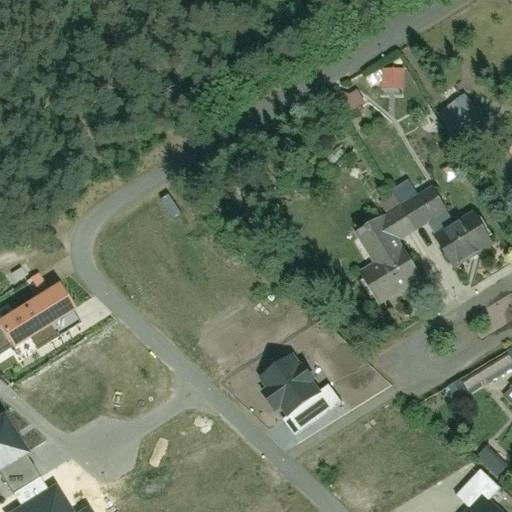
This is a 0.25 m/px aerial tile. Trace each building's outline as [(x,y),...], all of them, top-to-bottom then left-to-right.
[(472,100),(460,90),(433,110),(448,137),(458,125),(478,144),(491,132),(472,115),(472,100)] [(432,192),(429,195),(348,244),(369,280),(358,287),(374,313),(419,286),(406,263),(394,270),(389,261),(426,239),(447,274),(491,247),(477,223),(458,235),(432,192)] [(37,353),(81,326),(59,289),(0,325),(0,356),(28,339),(37,353)] [(264,380),(290,417),(319,396),(311,384),(314,382),(305,369),(301,371),(293,360),(264,380)] [(0,471),(25,456),(3,421),(0,422),(0,471)] [(66,511),(55,492),(21,511),(66,511)] [(496,511),(483,500),(471,511),(496,511)]
